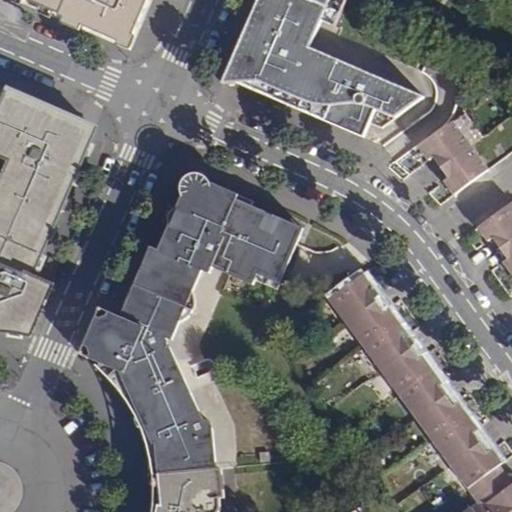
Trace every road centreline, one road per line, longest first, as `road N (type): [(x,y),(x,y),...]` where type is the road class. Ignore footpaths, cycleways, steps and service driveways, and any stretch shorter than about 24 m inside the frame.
road 1 (residential): [(511,381),(377,214),(155,109)]
road 2 (residential): [(11,434),(155,109)]
road 3 (residential): [(155,109),(0,41)]
